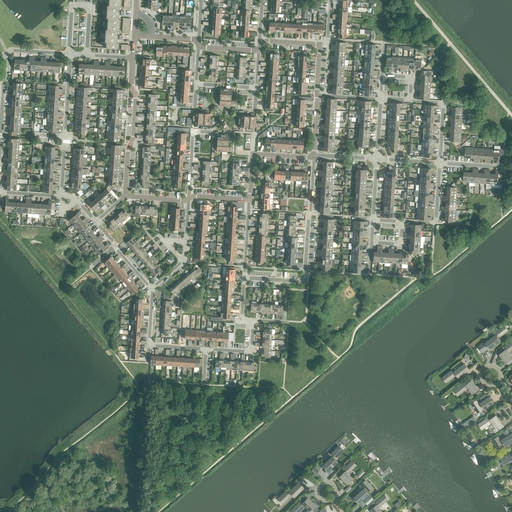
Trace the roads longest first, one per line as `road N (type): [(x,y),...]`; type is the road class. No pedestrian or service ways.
road 1 (unclassified): [(127,192),(132,58)]
road 2 (residential): [(3,113),(7,51),(69,54)]
